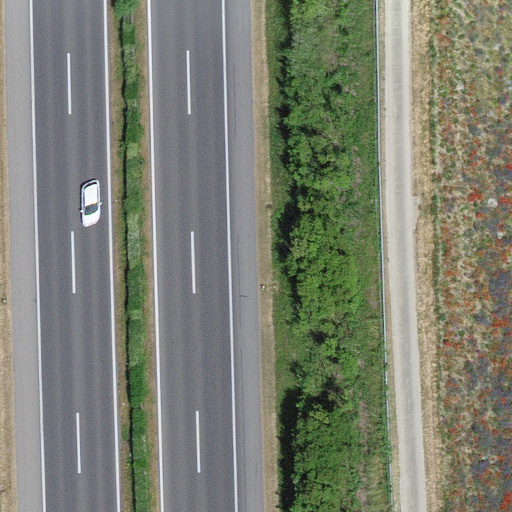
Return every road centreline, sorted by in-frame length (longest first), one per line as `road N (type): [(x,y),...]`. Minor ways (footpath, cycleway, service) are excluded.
road 1 (track): [(413,511),(397,0)]
road 2 (motorway): [(200,511),(187,0)]
road 3 (motorway): [(68,0),(80,511)]
